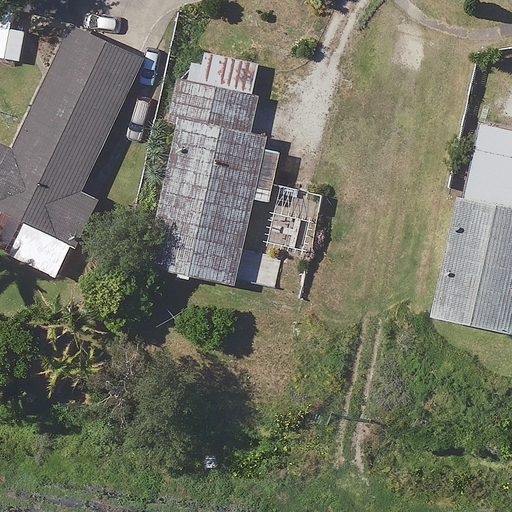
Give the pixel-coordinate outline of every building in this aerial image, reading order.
[(64,17),(68,0),(11,0),(10,5),(64,17)] [(142,54),(70,20),(10,144),(0,139),(0,207),(23,218),(73,243),(96,197),(78,188),(142,54)] [(0,55),(19,60),(25,28),(0,23),(0,55)] [(204,50),(197,80),(251,92),(257,62),(204,50)] [(248,128),(256,93),(251,92),(197,80),(176,75),(166,121),(174,122),(142,260),(230,280),(264,131),(248,128)] [(511,207),(511,128),(478,121),(461,196),(511,207)] [(511,207),(461,196),(453,193),(429,314),(511,331),(511,327),(511,207)] [(73,243),(23,218),(7,251),(56,276),(73,243)]
